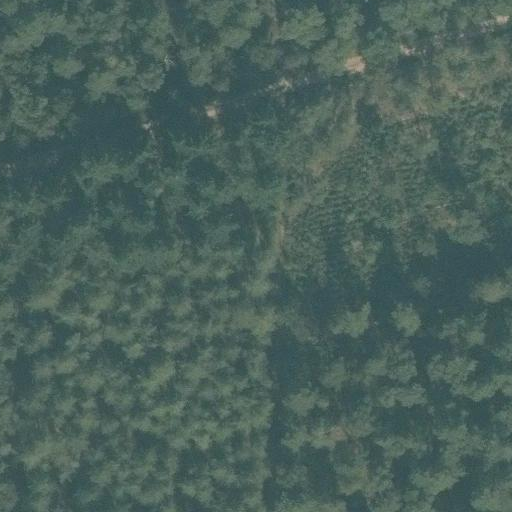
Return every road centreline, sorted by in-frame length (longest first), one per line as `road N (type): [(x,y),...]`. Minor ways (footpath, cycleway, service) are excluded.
road 1 (track): [(0,164),(511,21)]
road 2 (track): [(52,148),(15,292),(17,511)]
road 3 (track): [(274,351),(282,87)]
road 4 (track): [(511,300),(274,351)]
road 5 (track): [(274,351),(268,511)]
